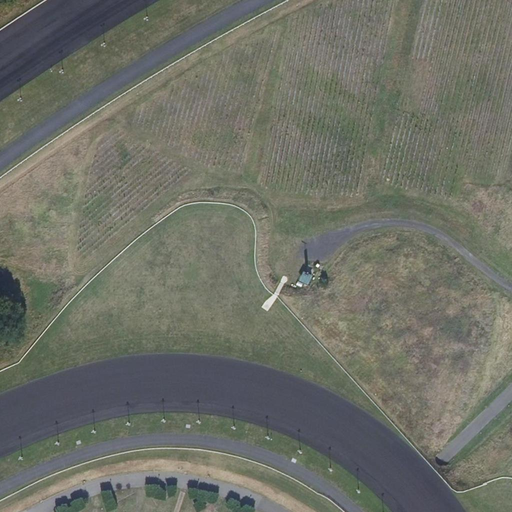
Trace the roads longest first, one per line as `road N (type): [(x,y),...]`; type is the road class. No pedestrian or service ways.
road 1 (unknown): [(428,511),(376,457),(304,413),(199,385),(110,389),(0,428)]
road 2 (unknown): [(127,0),(0,81)]
